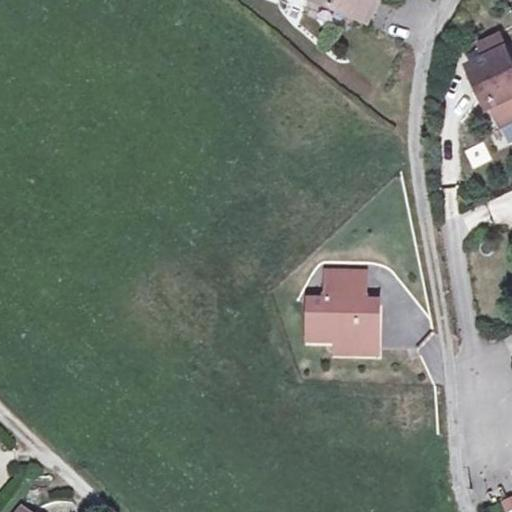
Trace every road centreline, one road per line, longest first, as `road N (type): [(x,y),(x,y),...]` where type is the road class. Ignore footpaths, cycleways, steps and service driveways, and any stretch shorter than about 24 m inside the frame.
road 1 (residential): [(448,0),(423,34),(417,127),(454,355),(472,393),(478,453),(462,495),(470,511)]
road 2 (residential): [(0,406),(110,511)]
